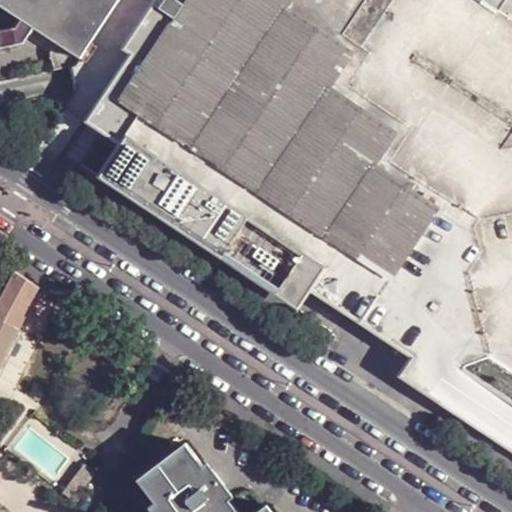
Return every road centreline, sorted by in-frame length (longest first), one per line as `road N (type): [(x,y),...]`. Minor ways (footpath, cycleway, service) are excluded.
road 1 (residential): [(511,505),(0,169)]
road 2 (residential): [(0,224),(426,511)]
